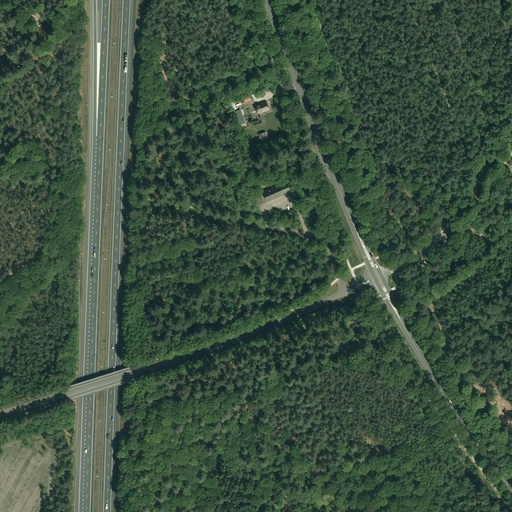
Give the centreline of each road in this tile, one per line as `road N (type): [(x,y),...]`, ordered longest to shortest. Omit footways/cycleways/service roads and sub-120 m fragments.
road 1 (motorway): [(107,511),(126,0)]
road 2 (unclassified): [(0,415),(246,335),(377,276)]
road 3 (motorway): [(100,136),(86,511)]
road 4 (secondary): [(377,276),(266,0)]
road 5 (track): [(470,169),(416,169),(381,182),(310,0)]
road 6 (secondary): [(511,489),(420,358),(377,276)]
road 7 (track): [(406,0),(478,177),(470,191)]
road 8 (motorway): [(94,0),(100,136)]
road 9 (motorway): [(105,0),(100,136)]
road 10 (unclassified): [(377,276),(433,243),(470,191)]
